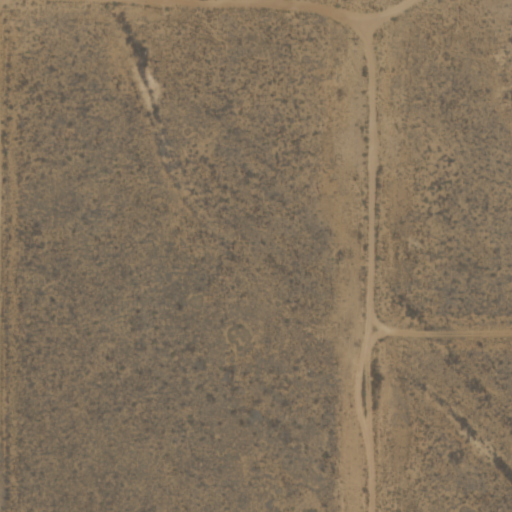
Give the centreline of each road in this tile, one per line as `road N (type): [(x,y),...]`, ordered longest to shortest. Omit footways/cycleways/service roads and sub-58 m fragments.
road 1 (track): [(121,0),(328,7),(363,28),(371,328)]
road 2 (track): [(3,511),(3,0)]
road 3 (track): [(511,328),(371,328),(370,511)]
